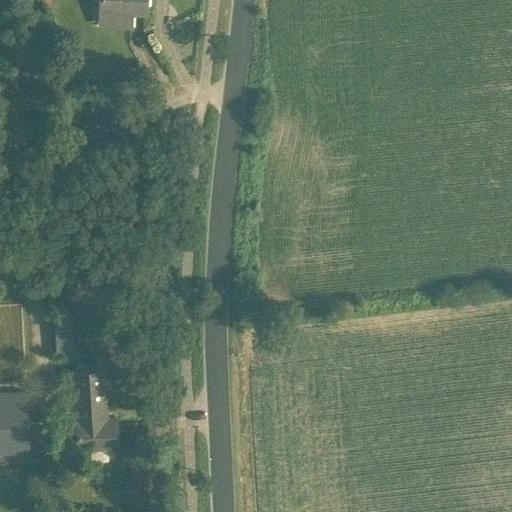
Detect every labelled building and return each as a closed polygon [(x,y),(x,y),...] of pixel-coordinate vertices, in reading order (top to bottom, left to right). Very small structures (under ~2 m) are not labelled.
[(132,8),(143,9),(146,9),(146,0),(98,0),(98,23),(116,23),(131,24),(132,8)] [(57,275),(72,283),(77,274),(62,266),(57,275)] [(77,313),(56,314),(58,352),(79,351),(77,313)] [(118,444),(116,419),(116,415),(106,416),(106,406),(103,368),(75,371),(78,419),(76,419),(78,448),(118,444)] [(27,389),(0,390),(0,452),(31,451),(27,389)]
